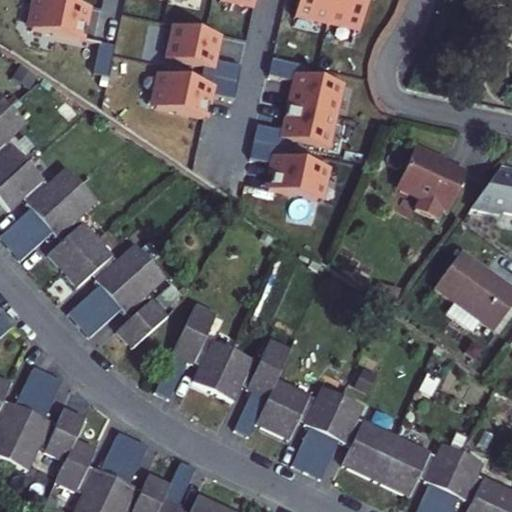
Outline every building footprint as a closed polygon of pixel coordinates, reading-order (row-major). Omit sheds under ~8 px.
[(225,0),(224,11),(257,18),(261,0),(225,0)] [(305,0),(299,27),(364,41),(371,7),(379,8),(380,0),(305,0)] [(88,20),(39,9),(32,43),(80,54),(81,53),(88,20)] [(157,123),(205,134),(211,109),(236,114),(243,81),(218,75),(224,50),(177,40),(169,73),(206,81),(202,98),(164,90),(157,123)] [(115,60),(81,53),(80,54),(100,58),(95,87),(109,90),(113,70),(115,60)] [(270,89),(295,94),(296,89),(307,91),(309,81),(273,73),(270,89)] [(307,91),(296,89),(295,94),(283,146),(258,141),(252,174),(276,179),(270,206),(316,215),(322,182),(289,175),(293,156),(327,163),(341,98),(307,91)] [(0,157),(6,152),(28,131),(0,100),(0,157)] [(0,168),(11,158),(6,152),(0,157),(0,168)] [(11,158),(0,168),(0,205),(11,218),(29,202),(41,191),(45,188),(15,155),(11,158)] [(417,162),(400,198),(402,203),(421,212),(416,223),(437,233),(442,222),(449,226),(468,187),(448,178),(448,180),(436,174),(435,170),(417,162)] [(449,177),(435,170),(436,174),(448,180),(448,178),(449,177)] [(59,245),(63,241),(76,230),(98,209),(68,177),(46,197),(33,208),(29,211),(33,216),(3,244),(24,268),(55,240),(59,245)] [(511,186),(501,184),(472,223),(500,230),(504,227),(511,228),(511,186)] [(41,191),(29,202),(33,208),(46,197),(41,191)] [(69,247),(82,236),(76,230),(63,241),(69,247)] [(82,236),(69,247),(52,262),(82,295),(99,280),(111,268),(115,265),(85,232),(82,236)] [(94,347),(125,318),(129,323),(134,319),(147,307),(169,288),(139,255),(117,274),(104,285),(99,290),(103,294),(73,323),(94,347)] [(511,303),(461,266),(434,302),(492,347),(511,320),(511,303)] [(111,268),(99,280),(104,285),(117,274),(111,268)] [(147,307),(134,319),(139,325),(152,314),(147,307)] [(156,310),(152,314),(139,325),(122,340),(137,356),(171,327),(156,310)] [(212,321),(193,311),(152,396),(166,403),(184,367),(189,369),(191,365),(200,347),(212,321)] [(0,343),(10,334),(0,323),(0,343)] [(207,350),(198,368),(189,386),(230,406),(239,388),(247,370),(250,364),(210,345),(207,350)] [(304,403),(272,387),(287,356),(267,346),(254,374),(245,391),(243,395),(249,398),(231,434),(246,441),(251,430),(284,446),(294,424),(302,408),(304,403)] [(200,347),(191,365),(198,368),(207,350),(200,347)] [(245,391),(254,374),(247,370),(239,388),(245,391)] [(0,464),(17,473),(30,446),(37,430),(39,426),(33,423),(52,385),(23,371),(5,409),(0,407),(0,464)] [(339,451),(342,446),(350,430),(357,414),(317,395),(309,411),(301,427),(300,432),(305,434),(287,471),(316,485),(334,448),(339,451)] [(309,411),(302,408),(294,424),(301,427),(309,411)] [(64,495),(66,490),(74,474),(83,455),(64,445),(75,422),(55,413),(45,434),(37,450),(34,455),(55,464),(44,486),(64,495)] [(357,434),(349,449),(339,472),(404,503),(415,481),(422,465),(425,460),(359,428),(357,434)] [(30,446),(37,450),(45,434),(37,430),(30,446)] [(357,434),(350,430),(342,446),(349,449),(357,434)] [(135,451),(107,438),(88,476),(84,474),(82,479),(74,494),(65,511),(113,511),(120,497),(123,492),(117,489),(135,451)] [(461,508),(463,503),(471,487),(478,471),(438,452),(430,468),(422,484),(420,489),(425,492),(415,511),(451,511),(454,505),(461,508)] [(422,465),(415,481),(422,484),(430,468),(422,465)] [(138,481),(129,501),(123,511),(165,511),(182,474),(168,467),(157,490),(138,481)] [(66,490),(74,494),(82,479),(74,474),(66,490)] [(511,511),(511,500),(511,502),(479,486),(477,490),(469,506),(466,511),(511,511)] [(469,506),(477,490),(471,487),(463,503),(469,506)] [(123,511),(129,501),(120,497),(113,511),(123,511)] [(209,511),(186,501),(181,511),(209,511)]
